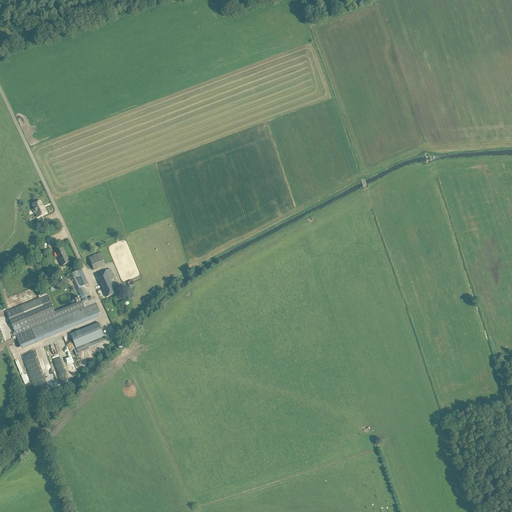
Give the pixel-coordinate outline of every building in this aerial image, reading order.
[(35,212),(38,217),(47,213),(44,208),(40,201),(33,204),(36,212),(35,212)] [(56,252),(62,265),(70,262),(68,257),(67,257),(63,248),(58,250),(56,252)] [(89,258),(94,269),(105,264),(100,253),(89,258)] [(94,298),(88,301),(82,287),(88,285),(81,269),(71,274),(85,309),(33,331),(32,329),(16,335),(20,346),(69,326),(81,320),(88,317),(89,320),(98,316),(97,314),(100,313),(98,310),(99,309),(96,303),(94,298)] [(114,279),(110,269),(96,275),(107,297),(119,291),(117,286),(114,288),(110,280),(114,279)] [(133,297),(130,289),(124,292),(125,296),(127,295),(129,299),(133,297)] [(47,295),(6,312),(12,326),(45,313),(44,311),(53,307),(47,295)] [(70,334),(76,348),(108,335),(107,334),(104,335),(99,322),(70,334)] [(32,350),(22,353),(25,363),(27,363),(26,360),(34,357),(32,350)]
